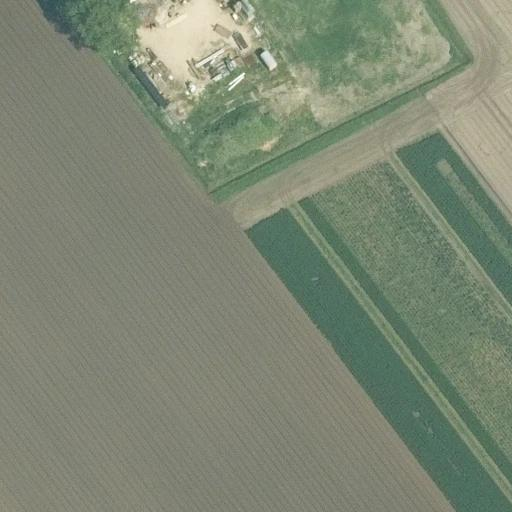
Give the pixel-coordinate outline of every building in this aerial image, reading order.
[(118,0),(125,10),(138,2),(141,0),(118,0)] [(300,44),(276,0),(260,0),(250,6),(246,0),(213,0),(186,15),(199,39),(201,38),(217,68),(241,55),(250,71),(300,44)] [(294,0),(313,33),(372,1),(370,0),(294,0)] [(414,13),(430,0),(409,0),(406,3),(414,13)] [(345,45),(356,29),(347,23),(336,39),(345,45)] [(446,60),(457,53),(443,31),(432,38),(446,60)] [(225,179),(337,134),(332,122),(339,119),(330,99),(353,90),(345,71),(363,64),(359,54),(201,117),(225,179)]
